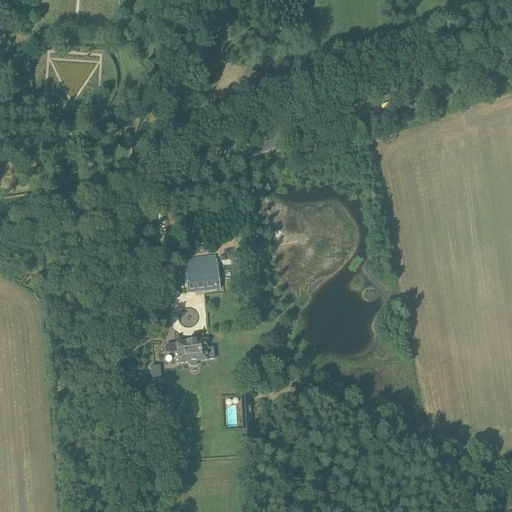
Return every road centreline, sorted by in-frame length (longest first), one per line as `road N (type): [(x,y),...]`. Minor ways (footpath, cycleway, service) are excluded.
road 1 (tertiary): [(0,239),(511,60)]
road 2 (track): [(268,296),(243,153)]
